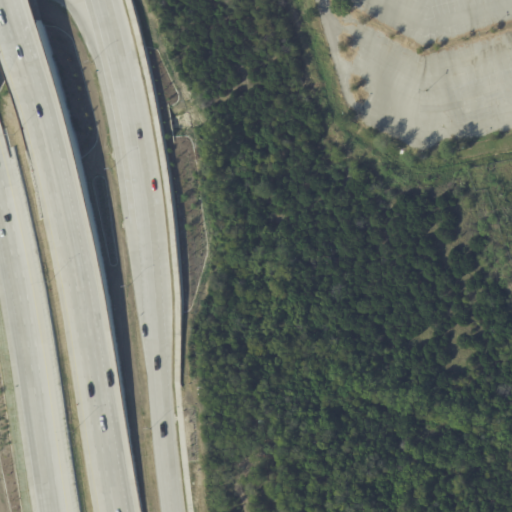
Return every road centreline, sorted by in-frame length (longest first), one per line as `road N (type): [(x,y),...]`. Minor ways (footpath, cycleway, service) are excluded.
road 1 (motorway): [(117,511),(76,266),(18,44)]
road 2 (motorway): [(0,193),(57,511)]
road 3 (secondary): [(160,374),(145,224)]
road 4 (secondary): [(177,511),(160,374)]
road 5 (secondary): [(111,29),(73,0),(17,2),(0,28)]
